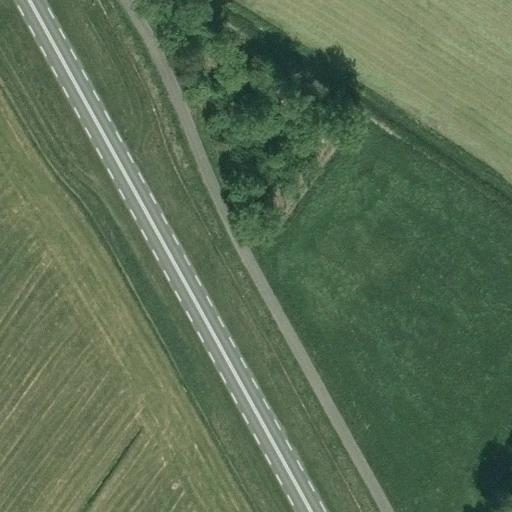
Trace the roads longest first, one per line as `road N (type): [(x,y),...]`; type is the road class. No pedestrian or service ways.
road 1 (primary): [(313,511),(26,0)]
road 2 (unclassified): [(385,511),(253,273),(125,0)]
